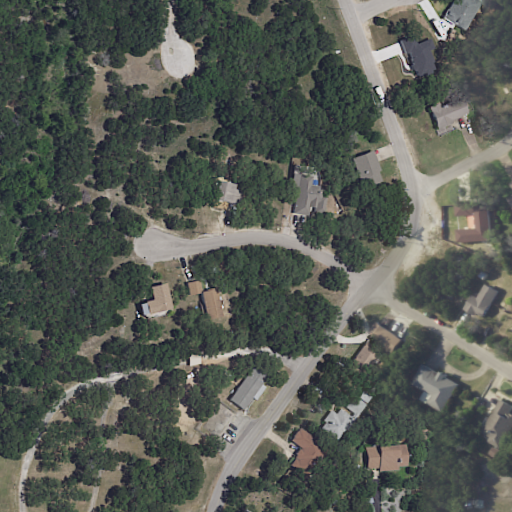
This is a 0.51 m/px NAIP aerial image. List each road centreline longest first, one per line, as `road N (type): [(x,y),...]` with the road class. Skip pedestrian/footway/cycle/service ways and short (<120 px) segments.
road 1 (residential): [(343,0),(416,189),(411,213),(253,434),(219,511)]
road 2 (residential): [(129,246),(310,233),(365,282)]
road 3 (residential): [(511,365),(365,282)]
